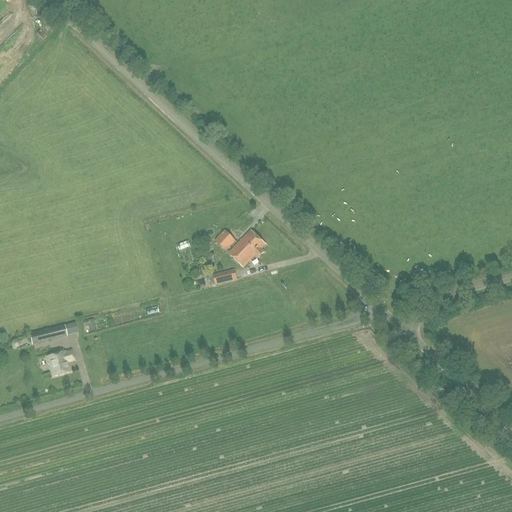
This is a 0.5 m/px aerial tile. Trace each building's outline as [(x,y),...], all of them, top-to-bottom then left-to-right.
[(26,9),(34,19),(39,15),(31,5),(26,9)] [(8,23),(17,32),(28,21),(19,12),(8,23)] [(226,251),(236,240),(225,230),(215,241),(226,251)] [(257,259),(265,251),(262,248),(265,244),(251,230),(228,254),(243,268),(254,256),(257,259)] [(215,284),(236,279),(233,270),(213,275),(215,284)] [(29,334),(32,345),(56,339),(67,336),(64,326),(64,325),(53,328),(29,334)] [(78,325),(69,326),(70,334),(79,333),(78,325)] [(64,352),(63,349),(58,351),(59,353),(52,355),(51,353),(48,354),(49,356),(47,357),(53,378),(71,373),(68,362),(71,361),(72,362),(75,361),(72,351),(65,353),(65,351),(64,352)]
